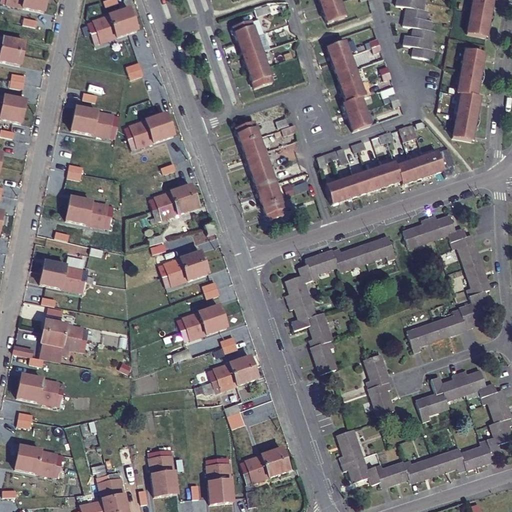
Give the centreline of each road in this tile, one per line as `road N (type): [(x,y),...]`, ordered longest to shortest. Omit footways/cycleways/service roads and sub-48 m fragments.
road 1 (residential): [(71,0),(0,348)]
road 2 (residential): [(498,177),(509,313),(504,341),(405,381)]
road 3 (residential): [(242,260),(328,511)]
road 4 (residential): [(330,230),(498,177)]
road 5 (residential): [(511,28),(498,177)]
road 6 (residential): [(197,127),(242,260)]
road 7 (residential): [(152,0),(197,127)]
road 8 (residential): [(393,511),(511,473)]
road 9 (residential): [(413,114),(374,0)]
